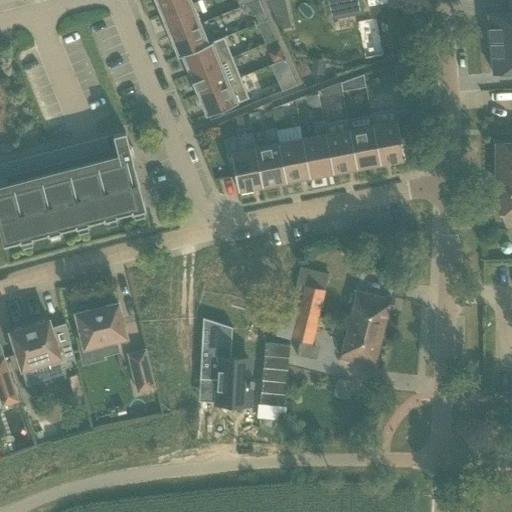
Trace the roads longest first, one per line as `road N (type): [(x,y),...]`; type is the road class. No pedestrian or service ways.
road 1 (unclassified): [(9,511),(149,475),(433,455)]
road 2 (residential): [(0,25),(114,5),(212,230)]
road 3 (unclassified): [(433,455),(449,185)]
road 4 (residential): [(449,185),(212,230)]
road 5 (residential): [(212,230),(0,289)]
road 6 (unclassified): [(449,185),(434,0)]
